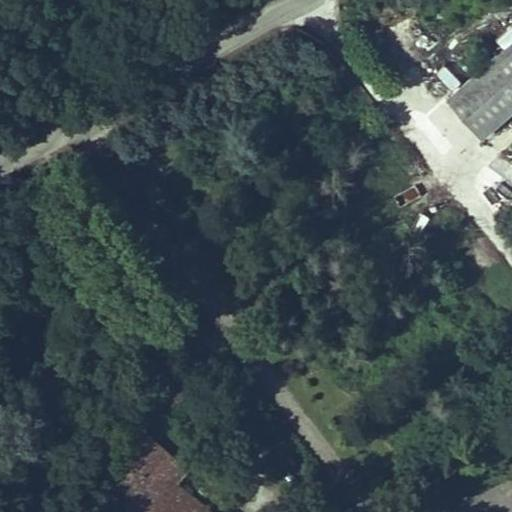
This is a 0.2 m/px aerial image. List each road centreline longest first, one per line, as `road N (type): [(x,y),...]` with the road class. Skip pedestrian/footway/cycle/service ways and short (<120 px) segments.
road 1 (unknown): [(338,451),(82,106)]
road 2 (tertiary): [(289,0),(0,148)]
